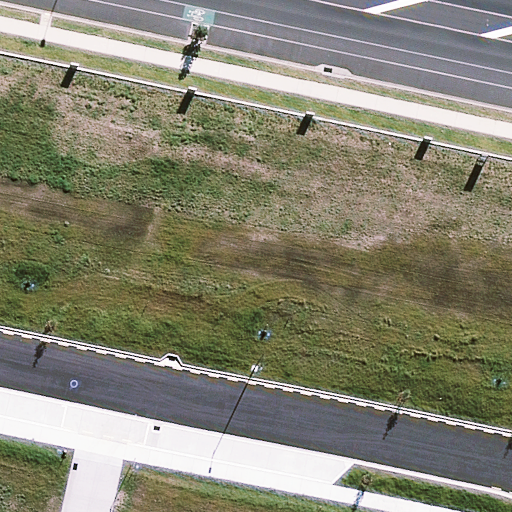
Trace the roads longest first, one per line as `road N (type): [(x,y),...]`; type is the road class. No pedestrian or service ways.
road 1 (residential): [(0,357),(511,469)]
road 2 (secondary): [(362,0),(511,31)]
